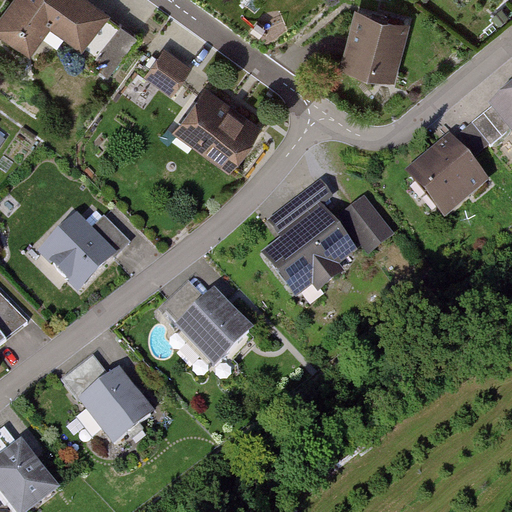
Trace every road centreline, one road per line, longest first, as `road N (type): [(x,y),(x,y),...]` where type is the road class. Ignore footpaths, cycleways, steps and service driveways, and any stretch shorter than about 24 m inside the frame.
road 1 (residential): [(0,398),(247,202),(320,110)]
road 2 (residential): [(511,44),(405,133),(361,136),(320,110)]
road 3 (residential): [(320,110),(168,0)]
